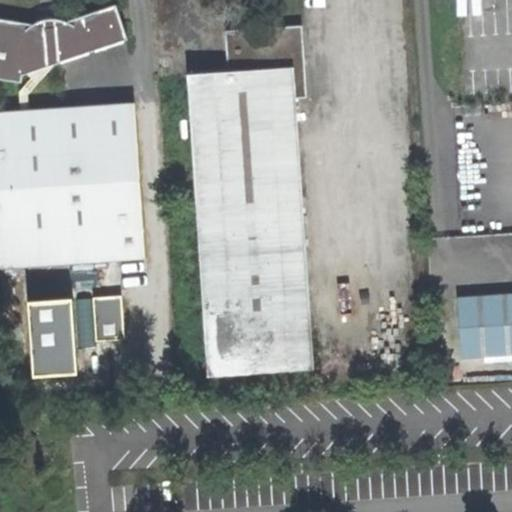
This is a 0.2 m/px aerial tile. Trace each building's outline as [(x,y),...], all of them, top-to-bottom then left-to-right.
[(0,80),(22,82),(23,75),(128,41),(115,6),(65,23),(64,27),(51,28),(37,29),(38,26),(0,20),(0,80)] [(226,31),(229,73),(293,69),(295,98),(307,97),(304,55),(302,26),(226,31)] [(314,370),(295,98),(293,69),(229,73),(189,76),(210,377),(314,370)] [(0,113),(0,267),(29,266),(70,263),(145,258),(134,105),(0,113)] [(29,266),(32,302),(72,300),(70,263),(29,266)] [(463,355),(511,352),(511,291),(459,295),(463,355)] [(122,296),(93,298),(97,341),(125,339),(122,296)] [(32,302),(30,302),(35,377),(79,374),(74,299),(72,300),(32,302)]
